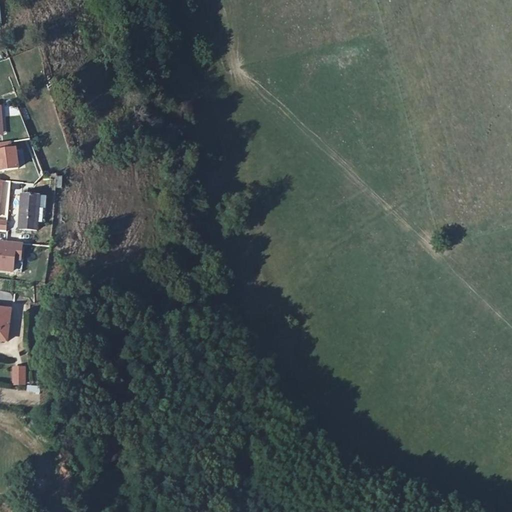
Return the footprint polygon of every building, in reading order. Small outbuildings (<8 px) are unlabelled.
[(0,171),(0,172),(20,170),(17,151),(13,151),(12,143),(0,144),(0,171)] [(37,222),(45,223),(47,198),(21,196),(19,230),(37,232),(37,222)] [(0,270),(14,272),(16,260),(17,253),(23,253),(24,244),(4,242),(2,250),(0,250),(0,270)] [(11,311),(0,309),(0,341),(7,342),(11,311)] [(25,367),(13,367),(13,384),(24,385),(25,367)] [(27,393),(40,392),(39,385),(26,386),(27,393)]
